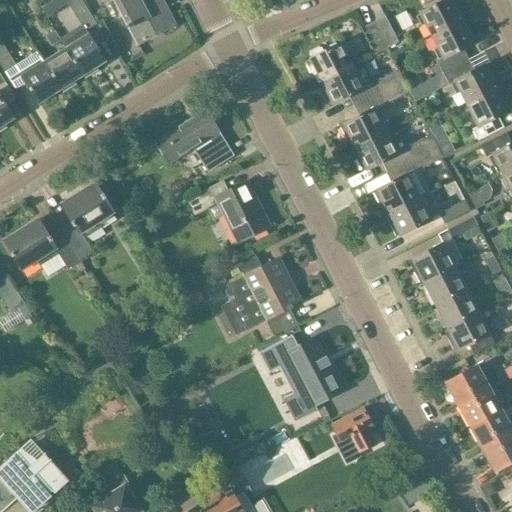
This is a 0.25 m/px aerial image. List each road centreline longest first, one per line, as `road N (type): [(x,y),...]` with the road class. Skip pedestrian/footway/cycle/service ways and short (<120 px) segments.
road 1 (residential): [(229,47),(472,511)]
road 2 (residential): [(0,190),(229,47)]
